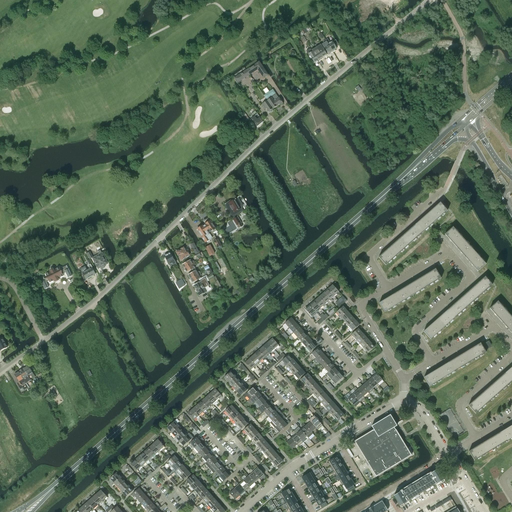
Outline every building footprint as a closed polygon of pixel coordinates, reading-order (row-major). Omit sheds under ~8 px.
[(327,39),(325,40),(333,52),(335,50),(337,49),(336,49),(337,49),(336,48),(339,46),(335,40),(332,42),(332,41),(330,43),(327,39)] [(330,53),(333,52),(325,40),(324,41),(325,43),(322,45),(328,54),(329,54),(330,53)] [(320,44),(316,47),(322,58),(327,55),(320,44)] [(322,58),(316,47),(311,50),(312,51),(318,60),(322,58)] [(318,60),(312,51),(312,52),(310,49),(306,51),(308,54),(309,54),(314,63),(315,62),(315,63),(317,61),(318,60)] [(259,61),(246,70),(249,75),(257,70),(263,78),(268,75),(259,61)] [(237,83),(249,75),(246,70),(234,78),(237,83)] [(267,101),(273,109),(279,104),(280,106),(283,104),(279,98),(273,89),(264,96),(267,101)] [(273,109),(267,101),(261,105),(265,110),(266,109),(268,112),(273,109)] [(263,122),(257,114),(253,117),(251,119),(255,124),(254,125),(256,127),(263,122)] [(232,217),(243,211),(241,207),(243,206),(238,199),(236,200),(236,199),(235,199),(234,198),(224,204),(232,217)] [(439,203),(428,214),(435,222),(447,211),(448,211),(440,202),(439,203)] [(423,233),(435,222),(428,214),(416,225),(423,233)] [(241,223),(237,217),(233,219),(237,225),(239,228),(242,226),(241,223)] [(212,238),(217,248),(221,246),(218,239),(217,240),(213,233),(217,231),(210,221),(209,221),(207,222),(207,223),(205,224),(206,225),(204,226),(209,235),(210,234),(210,235),(212,238)] [(416,225),(403,235),(411,244),(423,233),(416,225)] [(212,238),(210,235),(210,234),(209,235),(204,226),(203,227),(202,226),(201,227),(199,227),(198,228),(198,229),(197,229),(202,237),(205,243),(212,238)] [(446,235),(456,247),(464,240),(453,228),(454,228),(453,227),(445,234),(446,235)] [(398,254),(411,244),(403,235),(391,246),(398,254)] [(467,259),(475,252),(464,240),(456,247),(467,259)] [(214,254),(210,245),(205,248),(209,256),(214,254)] [(398,254),(391,246),(380,257),(379,257),(386,266),(387,265),(386,265),(398,254)] [(181,260),(190,255),(187,252),(185,247),(181,249),(176,252),(181,260)] [(100,267),(100,268),(101,269),(102,269),(103,269),(103,268),(103,267),(102,266),(107,263),(100,250),(98,251),(99,254),(98,255),(99,256),(93,258),(98,268),(100,267)] [(475,252),(467,259),(477,271),(478,272),(486,264),(485,264),(475,252)] [(173,265),(176,263),(170,253),(167,254),(165,254),(165,255),(164,256),(169,265),(172,263),(173,265)] [(182,265),(184,269),(195,263),(193,261),(192,262),(190,260),(182,265)] [(196,265),(195,263),(184,269),(187,273),(195,268),(194,266),(196,265)] [(87,270),(91,277),(94,276),(94,275),(95,274),(90,265),(88,266),(90,269),(87,270)] [(50,283),(60,278),(63,276),(63,274),(65,273),(68,278),(72,276),(67,266),(63,268),(64,269),(61,271),(59,267),(54,270),(54,269),(53,269),(52,269),(51,269),(50,270),(50,271),(50,272),(45,274),(47,277),(44,279),(43,277),(40,279),(45,289),(48,288),(46,282),(49,281),(50,283)] [(85,266),(80,269),(86,279),(88,278),(88,279),(91,277),(87,270),(85,266)] [(434,270),(421,278),(427,287),(440,279),(441,278),(436,269),(434,270)] [(188,275),(190,279),(200,273),(199,271),(197,273),(196,270),(188,275)] [(200,273),(190,279),(192,283),(201,278),(199,276),(201,275),(200,273)] [(205,278),(200,281),(200,282),(194,286),(199,296),(206,292),(204,289),(209,286),(207,281),(214,277),(212,274),(205,278)] [(484,278),(473,288),(480,296),(492,285),(492,286),(492,285),(485,277),(484,278)] [(413,295),(427,287),(421,278),(407,286),(413,295)] [(333,285),(328,289),(334,296),(339,292),(333,285)] [(399,304),(413,295),(407,286),(393,295),(399,304)] [(468,307),(480,296),(473,288),(460,299),(468,307)] [(334,296),(328,289),(323,293),(329,300),(334,296)] [(323,293),(319,297),(325,304),(329,300),(323,293)] [(385,312),(399,304),(393,295),(380,303),(380,302),(379,303),(385,313),(385,312)] [(325,304),(319,297),(314,301),(320,308),(325,304)] [(455,318),(468,307),(460,299),(448,310),(455,318)] [(314,301),(310,305),(316,312),(320,308),(314,301)] [(490,309),(501,321),(509,314),(498,302),(498,301),(490,309)] [(311,316),(316,312),(310,305),(305,309),(311,316)] [(340,317),(347,311),(343,306),(336,312),(340,317)] [(436,321),(443,329),(455,318),(448,310),(436,321)] [(347,311),(340,317),(344,322),(351,316),(347,311)] [(501,321),(511,333),(511,332),(511,317),(509,314),(501,321)] [(351,316),(344,322),(348,326),(355,320),(351,316)] [(285,323),(289,328),(296,323),(298,320),(296,318),(294,320),(291,318),(285,323)] [(355,320),(348,326),(353,331),(359,325),(355,320)] [(431,339),(443,329),(436,321),(424,331),(423,332),(431,340),(431,339)] [(298,325),(296,323),(289,328),(293,333),(300,327),(302,325),(300,323),(298,325)] [(293,333),(297,338),(304,332),(307,330),(305,327),(302,330),(300,327),(293,333)] [(356,339),(362,333),(358,329),(351,335),(356,339)] [(306,335),(304,332),(297,338),(302,343),(308,337),(311,334),(309,332),(306,335)] [(356,339),(360,344),(366,338),(362,333),(356,339)] [(310,339),(308,337),(302,343),(306,347),(312,342),(315,339),(313,337),(310,339)] [(268,343),(274,349),(278,345),(272,338),(268,343)] [(364,348),(370,342),(366,338),(360,344),(364,348)] [(315,344),(312,342),(306,347),(310,352),(317,346),(319,344),(317,342),(315,344)] [(370,342),(364,348),(368,353),(375,347),(370,342)] [(263,347),(269,353),(274,349),(268,343),(263,347)] [(466,352),(472,361),(485,353),(486,352),(480,343),(479,344),(466,352)] [(259,351),(265,357),(269,353),(263,347),(259,351)] [(316,359),(322,353),(325,350),(323,348),(320,351),(318,348),(311,354),(316,359)] [(254,355),(260,361),(265,357),(259,351),(254,355)] [(452,360),(458,370),(472,361),(466,352),(452,360)] [(316,359),(320,363),(327,358),(329,355),(327,353),(324,355),(322,353),(316,359)] [(254,355),(249,359),(255,365),(260,361),(254,355)] [(286,365),(293,359),(289,355),(282,361),(286,365)] [(324,368),(331,362),(333,360),(331,358),(329,360),(327,358),(320,363),(324,368)] [(255,365),(249,359),(245,363),(251,370),(255,365)] [(293,359),(286,365),(290,370),(297,364),(293,359)] [(438,369),(444,378),(458,370),(452,360),(438,369)] [(328,373),(335,367),(338,365),(336,362),(333,365),(331,362),(324,368),(328,373)] [(294,374),(301,368),(297,364),(290,370),(294,374)] [(28,366),(23,369),(25,373),(26,372),(29,375),(31,374),(33,378),(35,377),(32,373),(28,366)] [(332,378),(333,378),(339,372),(342,370),(340,367),(337,370),(335,367),(328,373),(327,375),(331,379),(332,378)] [(301,368),(294,374),(298,379),(305,373),(301,368)] [(21,376),(26,383),(31,380),(28,376),(29,375),(26,372),(25,373),(23,369),(19,371),(22,375),(21,376)] [(444,378),(438,369),(425,377),(424,377),(429,387),(430,386),(444,378)] [(372,378),(377,384),(382,380),(376,373),(374,370),(374,371),(372,373),(374,375),(372,378)] [(22,386),(26,383),(21,376),(22,375),(19,371),(14,375),(19,382),(22,386)] [(224,377),(228,382),(235,376),(231,371),(224,377)] [(331,379),(335,384),(337,382),(337,383),(343,377),(346,374),(344,372),(341,374),(339,372),(333,378),(331,379)] [(493,384),(500,392),(511,381),(511,380),(505,373),(493,384)] [(305,384),(312,378),(307,374),(301,380),(305,384)] [(369,380),(367,382),(373,388),(377,384),(372,378),(369,375),(367,377),(369,380)] [(239,380),(235,376),(228,382),(232,386),(239,380)] [(312,378),(305,384),(309,389),(316,383),(312,378)] [(365,384),(362,386),(368,393),(373,388),(367,382),(365,379),(362,381),(365,384)] [(236,391),(243,385),(239,380),(232,386),(236,391)] [(316,383),(309,389),(313,393),(320,387),(316,383)] [(360,388),(357,390),(363,397),(368,393),(362,386),(360,383),(357,385),(360,388)] [(243,385),(236,391),(241,396),(247,390),(245,387),(246,386),(244,384),(243,385)] [(481,395),(488,403),(500,392),(493,384),(481,395)] [(247,393),(245,394),(249,399),(258,392),(260,389),(258,387),(256,389),(254,387),(253,387),(247,393)] [(320,387),(313,393),(317,398),(324,392),(320,387)] [(355,388),(350,392),(358,401),(360,402),(361,402),(362,401),(363,400),(364,399),(364,398),(363,397),(357,390),(355,388)] [(211,393),(217,400),(221,396),(215,389),(211,393)] [(258,392),(249,399),(254,404),(255,402),(262,396),(265,394),(263,392),(260,394),(258,392)] [(324,392),(317,398),(321,403),(328,397),(324,392)] [(350,392),(343,398),(347,403),(350,401),(355,407),(360,403),(358,401),(350,392)] [(217,400),(211,393),(206,397),(212,404),(217,400)] [(262,397),(255,402),(260,407),(266,401),(269,399),(267,397),(266,397),(264,395),(262,397)] [(488,403),(481,395),(469,405),(468,406),(476,414),(476,413),(488,403)] [(212,404),(206,397),(202,401),(208,408),(212,404)] [(321,403),(325,407),(332,401),(328,397),(321,403)] [(197,405),(203,412),(208,408),(202,401),(197,405)] [(260,407),(258,409),(262,413),(264,412),(270,406),(273,404),(271,401),(268,404),(266,401),(260,407)] [(329,412),(336,406),(332,401),(325,407),(329,412)] [(192,409),(198,416),(203,412),(197,405),(192,409)] [(229,416),(236,410),(231,405),(225,411),(229,416)] [(264,412),(268,417),(277,408),(275,406),(273,408),(270,406),(264,412)] [(333,416),(340,410),(336,406),(329,412),(333,416)] [(268,417),(272,421),(279,416),(281,413),(279,410),(278,411),(277,409),(277,408),(268,417)] [(198,416),(192,409),(188,413),(194,420),(198,416)] [(229,416),(233,420),(240,414),(236,410),(229,416)] [(340,410),(333,416),(337,421),(344,415),(340,410)] [(233,420),(237,425),(244,419),(240,414),(233,420)] [(310,421),(316,428),(318,430),(322,426),(321,424),(315,417),(313,414),(312,415),(313,415),(310,417),(313,419),(310,421)] [(373,430),(355,441),(355,442),(365,459),(366,459),(367,461),(367,462),(376,476),(411,455),(411,454),(413,454),(410,447),(408,448),(407,448),(407,449),(404,443),(402,440),(401,438),(400,438),(396,430),(395,428),(394,428),(397,426),(396,425),(392,418),(391,415),(390,415),(383,419),(371,426),(374,430),(373,430)] [(270,423),(275,428),(283,420),(286,418),(284,416),(281,418),(279,416),(272,421),(270,423)] [(248,424),(244,419),(237,425),(241,430),(248,424)] [(311,432),(316,428),(310,421),(308,419),(306,421),(308,423),(306,426),(311,432)] [(285,423),(283,420),(275,428),(279,432),(281,431),(287,425),(290,423),(290,422),(290,423),(288,420),(285,423)] [(167,428),(171,432),(178,426),(174,422),(167,428)] [(301,430),(308,438),(313,434),(311,432),(306,426),(303,423),(301,425),(303,428),(301,430)] [(244,430),(248,435),(255,429),(250,424),(244,430)] [(182,431),(178,426),(171,432),(175,437),(182,431)] [(503,444),(511,437),(511,427),(511,426),(497,434),(503,444)] [(296,431),(294,432),(303,442),(308,438),(301,430),(298,427),(295,430),(296,431)] [(259,433),(255,429),(248,435),(252,439),(259,433)] [(179,442),(186,436),(182,431),(175,437),(179,442)] [(299,447),(303,442),(294,432),(294,431),(291,434),(294,436),(291,438),(297,445),(299,447)] [(186,436),(179,442),(183,446),(190,440),(193,438),(189,433),(186,436)] [(263,438),(259,433),(252,439),(256,444),(263,438)] [(489,452),(503,444),(497,434),(483,443),(489,452)] [(292,449),(297,445),(291,438),(289,436),(287,438),(289,440),(286,443),(292,449)] [(192,450),(194,448),(201,442),(203,440),(201,438),(199,440),(196,437),(190,443),(188,445),(192,450)] [(267,443),(263,438),(256,444),(260,449),(267,443)] [(153,444),(159,450),(164,446),(158,440),(153,444)] [(194,448),(198,453),(205,447),(208,445),(206,442),(203,445),(201,442),(194,448)] [(271,447),(267,443),(260,449),(264,453),(271,447)] [(475,460),(489,452),(483,443),(470,451),(469,451),(474,461),(475,460)] [(159,450),(153,444),(149,448),(155,455),(159,450)] [(203,458),(209,452),(212,449),(210,447),(207,449),(205,447),(198,453),(203,458)] [(275,452),(271,447),(264,453),(268,458),(275,452)] [(155,455),(149,448),(144,452),(150,459),(155,455)] [(150,459),(144,452),(140,456),(146,463),(150,459)] [(207,462),(213,457),(216,454),(214,452),(211,454),(209,452),(203,458),(207,462)] [(279,456),(275,452),(268,458),(272,462),(279,456)] [(135,460),(141,467),(146,463),(140,456),(135,460)] [(168,462),(172,466),(178,460),(174,456),(168,462)] [(279,456),(272,462),(276,467),(278,469),(282,465),(280,463),(283,461),(279,456)] [(331,467),(340,461),(337,456),(333,459),(333,457),(329,459),(330,461),(328,462),(331,467)] [(205,464),(209,469),(218,461),(220,459),(218,457),(215,459),(213,457),(207,462),(205,464)] [(141,467),(135,460),(130,464),(137,471),(141,467)] [(183,465),(178,460),(172,466),(176,471),(183,465)] [(215,472),(222,466),(224,464),(222,461),(220,464),(218,461),(209,469),(213,473),(215,472)] [(340,461),(331,467),(333,471),(343,466),(340,461)] [(187,470),(183,465),(176,471),(180,476),(187,470)] [(253,472),(259,479),(264,474),(258,468),(256,465),(255,465),(253,467),(256,470),(253,472)] [(215,472),(219,477),(226,471),(229,469),(226,466),(224,469),(222,466),(215,472)] [(333,471),(336,476),(345,470),(343,466),(333,471)] [(251,474),(248,476),(254,483),(259,479),(253,472),(251,469),(249,471),(251,474)] [(187,470),(180,476),(184,480),(191,474),(187,470)] [(339,481),(348,475),(345,470),(336,476),(339,481)] [(398,494),(394,496),(400,506),(444,479),(438,470),(435,472),(434,471),(432,473),(431,472),(428,473),(428,474),(402,490),(402,489),(399,491),(400,491),(400,492),(397,494),(398,494)] [(228,473),(226,471),(219,477),(218,478),(222,483),(230,476),(233,473),(231,471),(228,473)] [(114,483),(121,477),(117,472),(110,478),(114,483)] [(302,478),(305,482),(314,477),(311,472),(309,473),(308,472),(305,474),(305,475),(302,478)] [(254,483),(248,476),(246,474),(244,476),(246,478),(244,481),(250,487),(254,483)] [(190,485),(197,479),(193,475),(186,481),(190,485)] [(339,481),(342,485),(351,480),(348,475),(339,481)] [(114,483),(118,488),(125,482),(121,477),(114,483)] [(305,482),(307,487),(317,481),(314,477),(305,482)] [(241,483),(239,485),(245,491),(250,487),(244,481),(241,478),(239,480),(241,483)] [(201,484),(197,479),(190,485),(195,490),(201,484)] [(351,480),(342,485),(344,484),(348,492),(355,488),(353,485),(354,484),(351,480)] [(310,492),(320,486),(317,481),(307,487),(310,492)] [(118,488),(122,492),(129,486),(125,482),(118,488)] [(237,487),(234,489),(240,496),(245,491),(239,485),(237,482),(234,484),(237,487)] [(199,495),(205,489),(201,484),(195,490),(199,495)] [(133,491),(129,486),(122,492),(126,497),(133,491)] [(235,500),(240,496),(234,489),(232,486),(230,488),(232,491),(229,493),(235,500)] [(320,486),(310,492),(313,496),(322,491),(320,486)] [(133,494),(137,499),(143,493),(146,491),(144,488),(141,491),(139,488),(133,494)] [(280,494),(283,499),(292,493),(289,488),(285,491),(285,489),(281,491),(282,493),(280,494)] [(209,493),(205,489),(199,495),(203,499),(209,493)] [(96,494),(102,501),(107,497),(101,490),(96,494)] [(322,491),(313,496),(316,501),(325,495),(322,491)] [(146,495),(143,493),(137,499),(141,504),(148,498),(150,495),(148,493),(146,495)] [(207,504),(213,498),(209,493),(203,499),(207,504)] [(292,493),(283,499),(285,504),(295,498),(292,493)] [(102,501),(96,494),(92,498),(98,505),(102,501)] [(325,495),(316,501),(319,506),(320,505),(325,502),(328,500),(325,495)] [(87,502),(93,509),(98,505),(92,498),(87,502)] [(150,500),(148,498),(141,504),(145,508),(152,502),(154,500),(152,498),(150,500)] [(217,502),(213,498),(207,504),(211,508),(217,502)] [(285,504),(288,508),(297,502),(295,498),(285,504)] [(83,506),(87,511),(89,511),(93,509),(87,502),(83,506)] [(148,511),(150,511),(156,507),(159,505),(157,503),(154,505),(152,502),(145,508),(148,511)] [(215,511),(221,507),(217,502),(211,508),(213,511),(215,511)] [(297,502),(288,508),(290,511),(292,511),(300,507),(297,502)] [(382,503),(375,506),(378,511),(385,511),(387,511),(382,503)]
